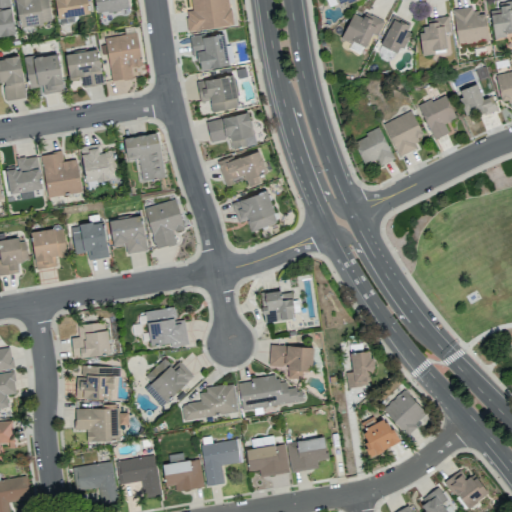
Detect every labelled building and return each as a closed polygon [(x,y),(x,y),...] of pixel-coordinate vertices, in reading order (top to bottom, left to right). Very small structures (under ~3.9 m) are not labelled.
[(0,0),(0,35),(13,34),(8,0),(0,0)] [(50,22),(47,0),(13,0),(17,26),(50,22)] [(53,0),(57,18),(89,13),(87,0),(53,0)] [(93,0),(95,12),(128,8),(126,0),(93,0)] [(231,26),(228,0),(190,0),(192,10),(185,10),(188,30),(231,26)] [(325,0),(329,8),(349,0),(325,0)] [(511,0),(498,3),(499,9),(489,11),(494,37),(511,33),(511,0)] [(452,9),(456,43),(487,40),(485,13),(475,14),(474,7),(452,9)] [(383,21),(364,12),(362,17),(351,13),(341,38),(365,47),(371,33),(377,35),(383,21)] [(398,53),(412,25),(392,16),(379,44),(398,53)] [(419,29),(421,54),(434,54),(434,48),(449,48),(447,17),(427,18),(428,28),(419,29)] [(229,65),(223,32),(189,38),(192,57),(197,56),(199,70),(229,65)] [(104,37),(110,81),(131,78),(130,67),(141,65),(136,33),(104,37)] [(82,87),(102,84),(96,49),(64,54),(68,80),(80,78),(82,87)] [(28,88),(43,85),(44,93),(63,90),(57,53),(23,58),(28,88)] [(25,97),(18,55),(0,58),(0,82),(2,82),(5,100),(25,97)] [(511,70),(495,74),(500,101),(510,99),(511,107),(511,106),(511,70)] [(210,111),(237,108),(233,76),(196,80),(199,101),(209,100),(210,111)] [(482,98),(476,83),(456,91),(467,119),(494,109),(489,96),(482,98)] [(447,132),(443,123),(455,118),(444,93),(418,105),(432,139),(447,132)] [(396,156),(418,148),(414,138),(421,135),(412,111),(383,121),(396,156)] [(254,145),(248,112),(206,120),(210,141),(229,137),(231,149),(254,145)] [(352,140),(363,164),(376,158),(379,165),(393,159),(379,128),(352,140)] [(142,181),(164,176),(156,132),(122,138),(126,160),(137,158),(142,181)] [(117,179),(113,150),(99,152),(97,143),(80,146),(85,184),(117,179)] [(217,162),(225,186),(234,183),(232,179),(243,175),(246,186),(259,182),(256,173),(265,170),(258,150),(217,162)] [(80,192),(75,158),(62,160),(61,151),(40,154),(46,197),(80,192)] [(5,167),(8,193),(40,189),(37,156),(15,158),(16,166),(5,167)] [(276,222),(265,190),(230,202),(237,222),(246,219),(250,231),(276,222)] [(155,248),(175,243),(172,232),(183,229),(175,199),(144,207),(155,248)] [(108,219),(112,246),(125,245),(125,253),(145,251),(141,216),(108,219)] [(107,257),(102,221),(70,225),(74,253),(86,252),(87,259),(107,257)] [(30,231),(34,268),(56,266),(54,256),(66,255),(62,227),(30,231)] [(0,274),(18,272),(17,261),(27,260),(25,238),(0,239),(0,274)] [(289,289),(260,294),(264,322),(294,318),(289,289)] [(148,345),(169,343),(170,346),(187,344),(184,319),(176,320),(174,307),(144,310),(148,345)] [(109,354),(105,321),(76,324),(78,337),(70,338),(72,358),(109,354)] [(312,346),(269,345),(268,368),(286,368),(286,378),(301,378),(302,371),(311,371),(312,346)] [(10,346),(0,347),(0,370),(12,369),(10,346)] [(346,387),(368,385),(368,373),(372,372),(371,351),(349,352),(350,372),(345,372),(346,387)] [(192,375),(178,361),(172,367),(163,358),(144,376),(150,382),(144,388),(160,406),(192,375)] [(75,398),(111,399),(112,375),(97,374),(97,366),(81,366),(81,376),(75,376),(75,398)] [(0,407),(8,407),(6,394),(16,393),(13,371),(0,373),(0,407)] [(237,381),(241,410),(302,400),(300,387),(286,389),(285,381),(277,382),(276,375),(237,381)] [(236,412),(233,384),(198,388),(199,402),(180,404),(182,419),(236,412)] [(382,409),(405,434),(426,414),(404,389),(382,409)] [(74,408),(75,429),(85,429),(86,441),(119,440),(118,424),(127,424),(127,412),(118,412),(118,407),(74,408)] [(374,421),(372,416),(362,421),(366,429),(360,432),(370,455),(397,442),(386,416),(374,421)] [(0,420),(0,458),(1,459),(0,445),(12,445),(11,421),(0,420)] [(251,446),(270,444),(270,436),(251,438),(251,446)] [(317,468),(316,460),(326,458),(323,437),(286,441),(290,471),(317,468)] [(241,462),(238,439),(200,444),(205,485),(223,483),(220,464),(241,462)] [(288,472),(283,443),(244,449),(247,471),(258,469),(259,477),(288,472)] [(141,480),(143,496),(160,493),(153,454),(115,461),(119,484),(141,480)] [(198,458),(161,465),(165,486),(174,484),(175,491),(203,486),(198,458)] [(75,490),(97,488),(98,503),(116,501),(112,461),(72,466),(75,490)] [(465,509),(487,493),(473,472),(464,478),(458,470),(444,480),(465,509)] [(8,511),(7,502),(29,498),(25,475),(0,479),(0,511),(8,511)] [(446,499),(437,486),(419,499),(426,509),(420,511),(447,511),(440,502),(446,499)]
